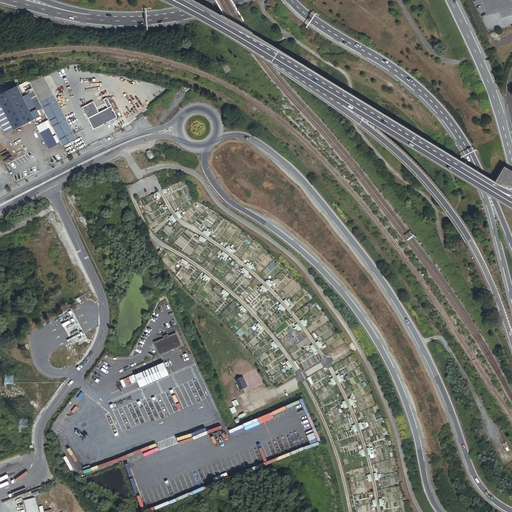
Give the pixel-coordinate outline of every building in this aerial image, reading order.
[(45,75),(28,77),(63,145),(78,138),(45,75)] [(19,85),(0,94),(0,98),(16,129),(42,116),(31,94),(25,97),(19,85)] [(16,129),(0,98),(0,118),(8,134),(16,129)] [(95,128),(118,117),(109,98),(105,100),(109,108),(101,112),(96,101),(84,106),(95,128)] [(49,129),(40,133),(49,150),(58,145),(49,129)] [(182,345),(177,332),(169,336),(168,333),(164,335),(165,338),(155,342),(160,354),(182,345)] [(165,362),(136,374),(141,387),(170,374),(165,362)] [(248,386),(244,376),(236,379),(241,389),(248,386)] [(206,426),(177,435),(179,442),(208,432),(206,426)] [(26,511),(38,511),(34,498),(23,501),(26,511)]
